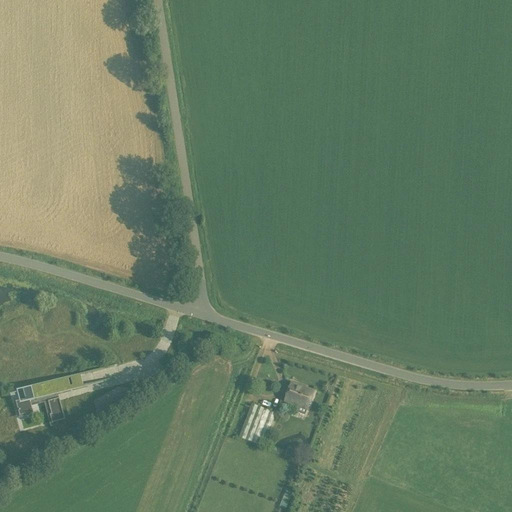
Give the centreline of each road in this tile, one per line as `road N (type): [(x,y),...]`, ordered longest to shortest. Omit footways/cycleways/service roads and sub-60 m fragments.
road 1 (unclassified): [(198,312),(443,383),(511,384)]
road 2 (unclassified): [(198,312),(201,276),(158,0)]
road 3 (unclassified): [(0,256),(198,312)]
